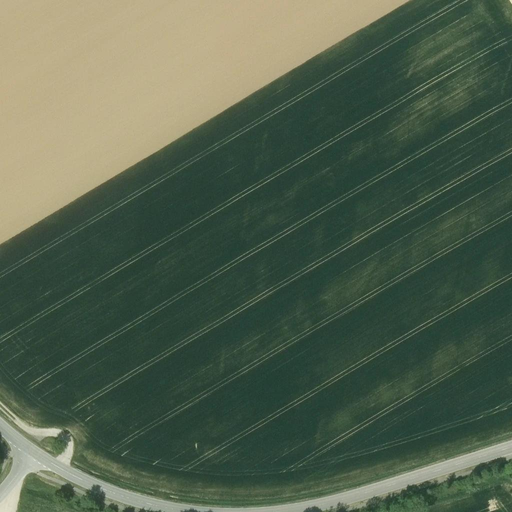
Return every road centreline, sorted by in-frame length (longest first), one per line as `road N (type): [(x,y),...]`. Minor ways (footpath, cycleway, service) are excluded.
road 1 (unclassified): [(511,449),(289,511)]
road 2 (unclassified): [(182,511),(107,492),(33,453)]
